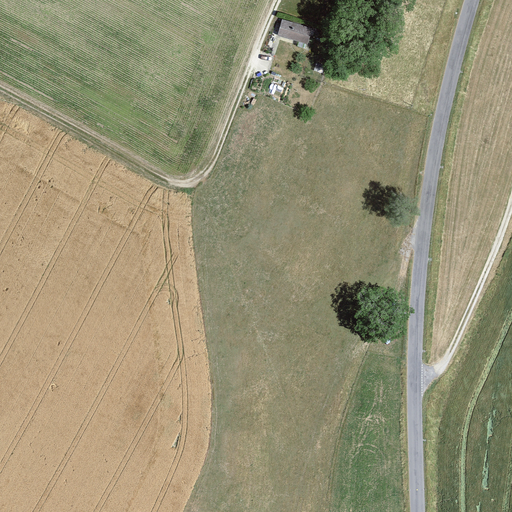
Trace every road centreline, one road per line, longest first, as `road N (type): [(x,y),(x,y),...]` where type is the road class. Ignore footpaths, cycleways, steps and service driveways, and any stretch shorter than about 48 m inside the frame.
road 1 (tertiary): [(418,511),(415,330),(426,214),(473,0)]
road 2 (track): [(279,0),(212,166),(186,183),(0,87)]
road 3 (track): [(511,203),(447,359),(414,382)]
